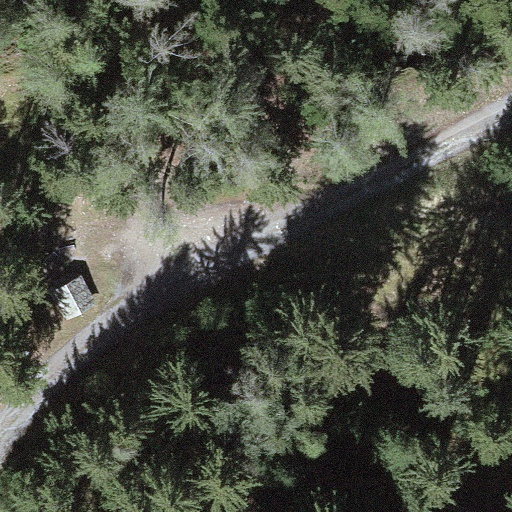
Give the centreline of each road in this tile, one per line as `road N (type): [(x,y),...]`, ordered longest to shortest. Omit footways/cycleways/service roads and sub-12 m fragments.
road 1 (track): [(149,324),(229,223),(511,96)]
road 2 (track): [(0,511),(149,324)]
